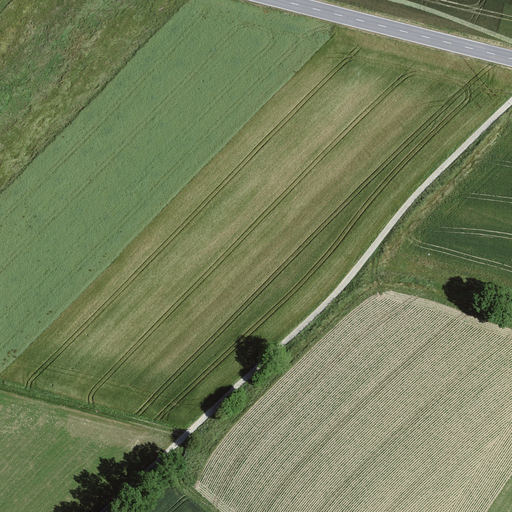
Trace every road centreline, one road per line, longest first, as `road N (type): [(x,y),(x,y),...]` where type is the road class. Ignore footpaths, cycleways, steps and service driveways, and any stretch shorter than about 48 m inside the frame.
road 1 (track): [(106,511),(318,311),(414,193),(511,97)]
road 2 (secondary): [(511,55),(289,0)]
